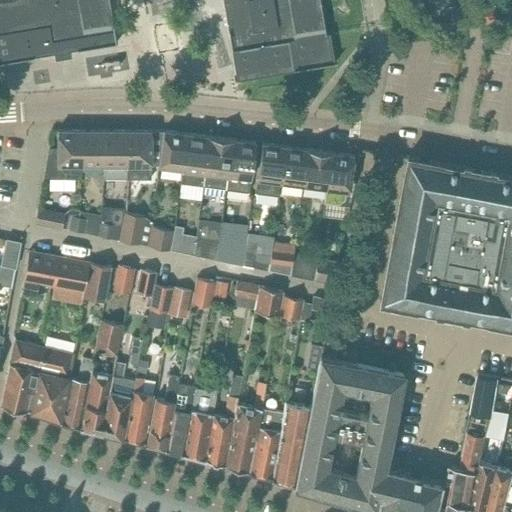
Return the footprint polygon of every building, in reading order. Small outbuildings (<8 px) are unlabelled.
[(0,0),(0,61),(115,41),(108,0),(231,0),(238,40),(230,41),(235,79),(336,61),(329,33),(325,34),(318,0),(0,0)] [(450,7),(451,24),(472,23),(494,22),(494,6),(472,7),(450,7)] [(43,176),(79,176),(80,130),(57,130),(57,149),(48,149),(43,176)] [(81,165),(103,165),(104,130),(80,130),(79,176),(81,176),(81,165)] [(104,178),(126,178),(126,173),(128,130),(104,130),(103,165),(104,165),(104,178)] [(126,173),(126,178),(150,179),(151,165),(151,130),(128,130),(126,173)] [(159,167),(182,170),(187,133),(164,130),(159,167)] [(180,183),(203,186),(209,136),(187,133),(182,170),(180,183)] [(203,186),(224,188),(231,139),(209,136),(203,186)] [(231,139),(224,188),(250,192),(256,142),(231,139)] [(281,182),(286,146),(262,143),(257,179),(255,193),(278,196),(279,182),(281,182)] [(281,182),(304,185),(309,149),(286,146),(281,182)] [(331,152),(309,149),(304,185),(326,188),(331,152)] [(354,155),(331,152),(326,188),(349,191),(354,155)] [(380,302),(511,326),(511,175),(407,156),(380,302)] [(35,222),(59,227),(61,213),(38,208),(35,222)] [(81,232),(96,235),(99,214),(80,211),(79,219),(76,218),(74,231),(81,232)] [(118,239),(139,243),(145,216),(124,211),(118,239)] [(99,214),(96,235),(114,238),(116,224),(100,221),(101,215),(99,214)] [(67,229),(74,231),(76,218),(69,217),(67,229)] [(147,245),(170,250),(174,230),(152,225),(147,245)] [(178,251),(194,254),(197,236),(196,236),(195,247),(179,243),(178,251)] [(194,254),(215,259),(217,239),(197,236),(194,254)] [(0,284),(12,287),(20,242),(6,239),(1,265),(0,264),(0,284)] [(215,259),(243,265),(246,241),(235,240),(232,254),(217,251),(218,240),(217,239),(215,259)] [(243,265),(269,270),(273,240),(269,262),(255,259),(257,243),(246,241),(243,265)] [(273,240),(269,270),(290,275),(292,267),(295,244),(273,240)] [(24,277),(50,281),(54,256),(29,251),(24,277)] [(54,256),(50,281),(85,288),(89,262),(54,256)] [(83,296),(105,300),(111,266),(90,262),(83,296)] [(297,276),(314,279),(316,263),(314,262),(312,271),(299,268),(297,276)] [(112,289),(130,292),(135,267),(118,263),(112,289)] [(316,263),(314,279),(328,282),(330,275),(322,273),(324,265),(316,263)] [(140,303),(143,303),(149,270),(140,268),(135,291),(142,293),(140,303)] [(149,308),(165,312),(169,286),(154,283),(157,272),(149,270),(143,303),(150,305),(149,308)] [(192,303),(210,306),(215,281),(197,277),(192,303)] [(212,295),(225,297),(228,282),(215,280),(212,295)] [(236,280),(232,305),(254,309),(259,284),(236,280)] [(174,281),(168,313),(185,316),(192,283),(174,281)] [(254,310),(279,315),(284,291),(259,286),(254,310)] [(283,295),(280,315),(300,319),(303,299),(283,295)] [(94,350),(117,355),(124,325),(100,320),(94,350)] [(131,336),(129,344),(141,346),(143,338),(131,336)] [(26,410),(28,411),(40,345),(15,339),(1,404),(26,410)] [(28,411),(58,421),(65,378),(70,354),(40,345),(28,411)] [(317,370),(320,356),(321,348),(312,346),(308,368),(317,370)] [(60,422),(78,426),(88,372),(90,357),(82,356),(77,380),(65,378),(58,421),(60,422)] [(295,485),(376,507),(384,467),(403,373),(320,356),(317,370),(310,406),(295,483),(295,485)] [(78,426),(98,431),(109,374),(92,371),(94,358),(90,357),(88,372),(78,426)] [(136,371),(146,373),(148,361),(139,359),(136,371)] [(98,431),(120,437),(130,378),(133,365),(112,361),(98,431)] [(146,444),(162,448),(169,412),(175,374),(169,373),(164,399),(155,397),(146,444)] [(496,383),(497,377),(479,373),(471,412),(491,415),(495,391),(508,393),(509,384),(496,383)] [(162,448),(181,453),(187,415),(193,385),(177,382),(179,375),(175,374),(169,412),(162,448)] [(130,378),(120,437),(143,443),(151,393),(142,392),(144,378),(135,376),(135,379),(130,378)] [(181,453),(201,458),(215,378),(208,376),(206,389),(196,387),(196,385),(193,385),(187,415),(181,453)] [(201,458),(223,465),(231,423),(235,396),(227,395),(225,409),(227,409),(226,415),(213,412),(219,378),(215,378),(201,458)] [(223,465),(247,471),(255,428),(264,382),(258,381),(253,405),(236,402),(237,396),(235,396),(231,423),(223,465)] [(249,472),(268,476),(276,432),(280,411),(261,407),(265,383),(264,382),(255,428),(247,471),(249,472)] [(268,476),(295,483),(310,406),(285,401),(283,411),(280,411),(276,432),(268,476)] [(466,511),(476,463),(477,460),(483,434),(467,431),(460,467),(449,464),(446,483),(437,511),(466,511)] [(483,511),(494,464),(477,460),(476,463),(466,511),(483,511)] [(483,511),(500,511),(511,469),(494,464),(483,511)] [(437,511),(446,483),(416,475),(384,467),(376,507),(394,511),(437,511)] [(511,511),(511,468),(511,469),(500,511),(511,511)]
